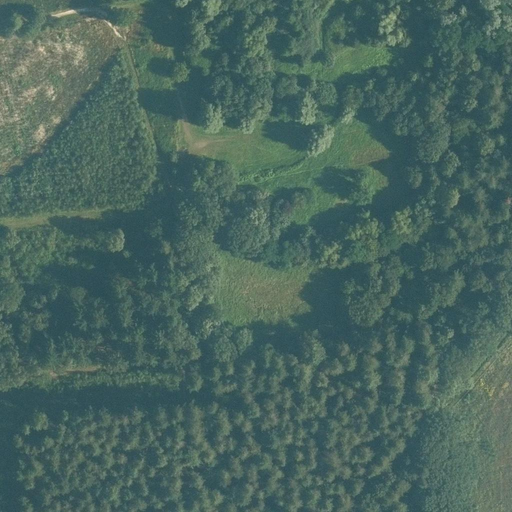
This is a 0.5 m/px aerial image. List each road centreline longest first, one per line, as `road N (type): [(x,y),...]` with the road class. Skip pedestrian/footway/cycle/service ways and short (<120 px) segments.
road 1 (track): [(0,28),(154,2),(171,8),(187,148),(176,213),(183,351)]
road 2 (tertiary): [(341,511),(511,314)]
road 3 (track): [(183,351),(186,511)]
